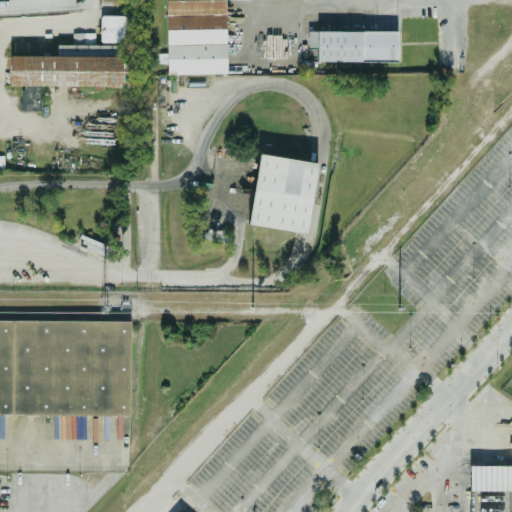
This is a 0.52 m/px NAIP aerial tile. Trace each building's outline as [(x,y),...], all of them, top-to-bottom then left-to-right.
[(166,0),(167,54),(158,54),(158,63),(167,63),(167,75),(226,74),(225,0),(166,0)] [(126,43),(127,16),(101,16),(100,42),(126,43)] [(398,31),(308,32),(308,48),(317,48),(317,62),(398,62),(398,31)] [(11,86),(128,86),(128,45),(94,45),(95,33),(72,33),(72,45),(57,45),(57,56),(11,56),(11,86)] [(262,155),(320,165),(308,235),(249,225),(262,155)] [(0,415),(130,416),(130,321),(0,320),(0,415)] [(511,511),(478,511),(479,470),(511,470),(511,511)]
